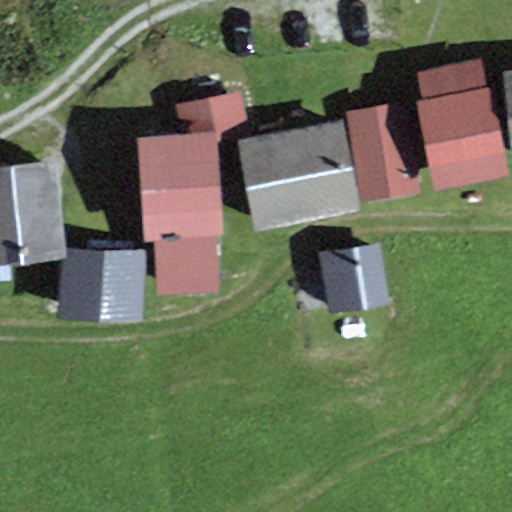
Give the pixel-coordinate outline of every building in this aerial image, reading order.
[(423,102),(414,104),(433,194),(508,179),(490,89),(486,90),(480,62),(417,75),(423,102)] [(511,73),(502,74),(511,160),(511,73)] [(251,137),(241,92),(172,107),(179,137),(217,135),(217,143),(251,137)] [(406,104),(347,113),(362,204),(421,195),(406,104)] [(341,123),(236,143),(255,235),(360,214),(341,123)] [(179,137),(136,140),(142,245),(154,244),(157,298),(218,294),(214,239),(223,238),(217,143),(217,135),(179,137)] [(59,163),(0,168),(0,267),(62,262),(67,262),(66,251),(59,163)] [(380,244),(319,254),(328,315),(390,306),(380,244)] [(66,251),(67,262),(62,262),(57,321),(143,324),(146,251),(66,251)]
